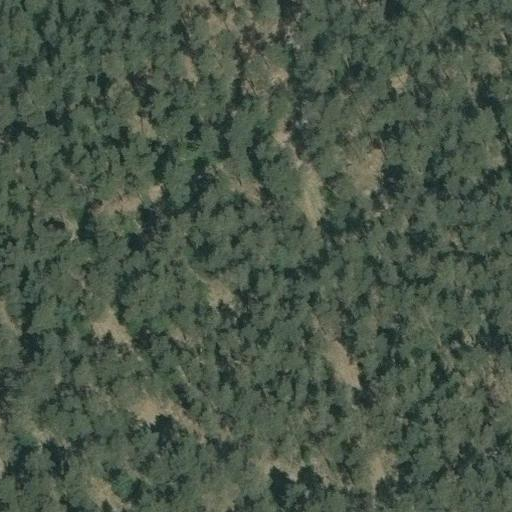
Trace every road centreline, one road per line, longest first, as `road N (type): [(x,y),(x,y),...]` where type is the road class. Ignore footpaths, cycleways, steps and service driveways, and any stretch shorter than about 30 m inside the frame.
road 1 (track): [(511,30),(285,132),(69,245)]
road 2 (track): [(173,437),(380,511)]
road 3 (track): [(69,245),(173,437)]
road 4 (track): [(0,376),(173,437)]
road 5 (track): [(373,509),(511,446)]
road 6 (track): [(69,245),(0,113)]
